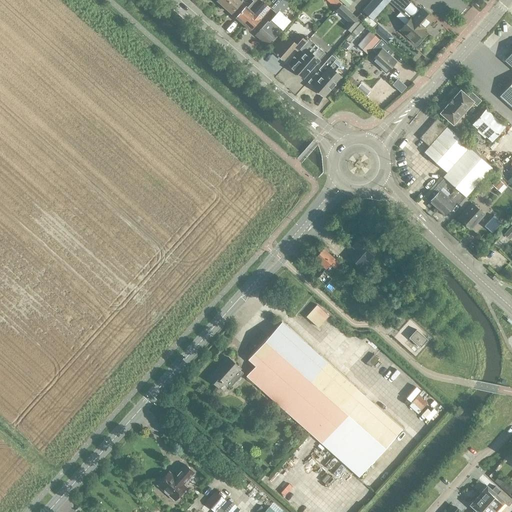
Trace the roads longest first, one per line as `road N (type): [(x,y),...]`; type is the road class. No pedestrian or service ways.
road 1 (tertiary): [(48,511),(341,184)]
road 2 (tertiary): [(340,146),(170,0)]
road 3 (tertiary): [(376,145),(507,0)]
road 4 (tertiary): [(511,308),(377,182)]
